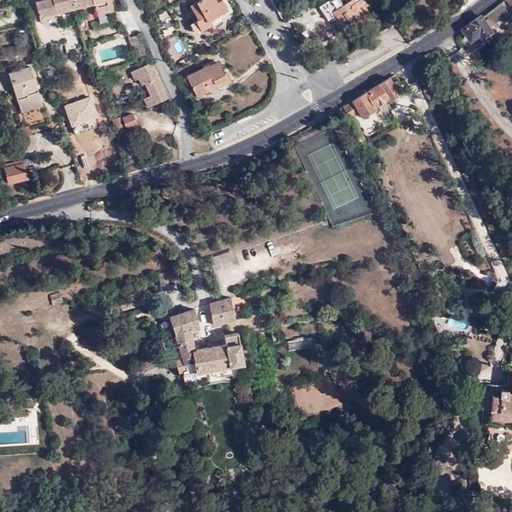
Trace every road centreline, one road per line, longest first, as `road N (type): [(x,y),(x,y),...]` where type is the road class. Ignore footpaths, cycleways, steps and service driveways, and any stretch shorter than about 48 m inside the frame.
road 1 (secondary): [(299,119),(189,167),(0,217)]
road 2 (secondary): [(491,0),(328,102)]
road 3 (residential): [(245,0),(287,72),(299,119)]
